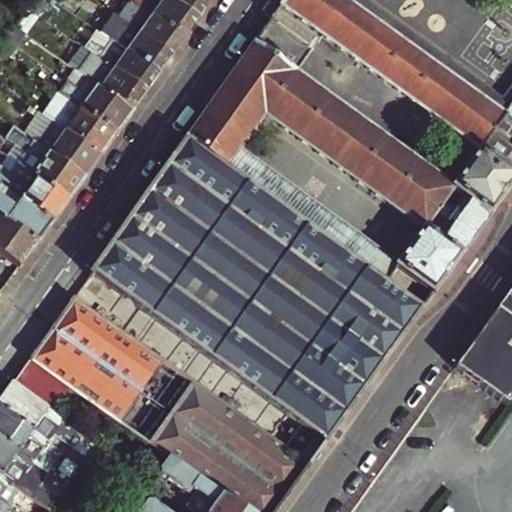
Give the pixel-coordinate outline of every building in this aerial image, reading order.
[(32,0),(27,9),(36,16),(46,0),(32,0)] [(143,0),(137,8),(183,41),(197,23),(165,0),(143,0)] [(165,0),(197,23),(210,4),(203,0),(165,0)] [(279,207),(290,190),(240,154),(266,118),(321,156),(424,230),(398,267),(397,269),(435,296),(483,229),(494,214),(511,189),(511,0),(504,0),(502,4),(511,10),(511,90),(504,101),(363,0),(285,0),(281,6),(480,149),(455,185),(302,76),(317,54),(271,21),(255,43),(186,141),(279,207)] [(170,60),(183,41),(137,8),(131,17),(118,8),(111,17),(122,25),(170,60)] [(123,46),(120,51),(157,77),(170,60),(122,25),(116,34),(133,47),(130,51),(123,46)] [(145,95),(157,77),(120,51),(108,42),(96,60),(145,95)] [(77,76),(84,81),(131,114),(145,95),(96,60),(92,56),(77,76)] [(131,114),(84,81),(69,103),(116,136),(131,114)] [(116,136),(69,103),(60,96),(43,119),(58,130),(99,159),(116,136)] [(19,168),(67,204),(84,180),(33,144),(14,130),(6,140),(15,147),(6,159),(19,168)] [(99,159),(58,130),(55,134),(59,137),(53,146),(39,136),(33,144),(84,180),(99,159)] [(327,241),(291,216),(279,207),(186,141),(91,276),(327,444),(424,311),(387,285),(327,241)] [(0,190),(22,207),(49,228),(67,204),(19,168),(11,178),(0,169),(0,190)] [(279,207),(291,216),(296,210),(331,235),(327,241),(387,285),(397,269),(398,267),(290,190),(279,207)] [(49,228),(22,207),(17,214),(0,200),(0,217),(37,245),(49,228)] [(37,245),(0,217),(0,257),(18,270),(37,245)] [(511,286),(456,364),(508,402),(511,396),(511,286)] [(30,362),(57,381),(168,460),(241,511),(277,511),(310,467),(74,300),(30,362)] [(12,387),(39,406),(57,381),(30,362),(12,387)] [(97,448),(39,406),(12,387),(0,404),(0,409),(48,445),(55,435),(71,446),(75,441),(84,448),(73,463),(82,469),(97,448)] [(48,445),(0,409),(0,442),(34,466),(40,458),(50,465),(59,452),(48,445)] [(0,442),(0,475),(8,481),(15,471),(35,484),(43,472),(34,466),(0,442)] [(40,458),(34,466),(43,472),(44,473),(50,465),(40,458)] [(187,511),(241,511),(168,460),(159,472),(161,479),(187,497),(191,492),(196,496),(185,510),(187,511)] [(0,503),(12,511),(16,507),(10,503),(15,496),(22,500),(38,511),(50,511),(51,511),(8,481),(0,475),(0,503)] [(10,503),(16,507),(16,508),(22,500),(15,496),(10,503)] [(12,511),(0,503),(0,511),(12,511)]
